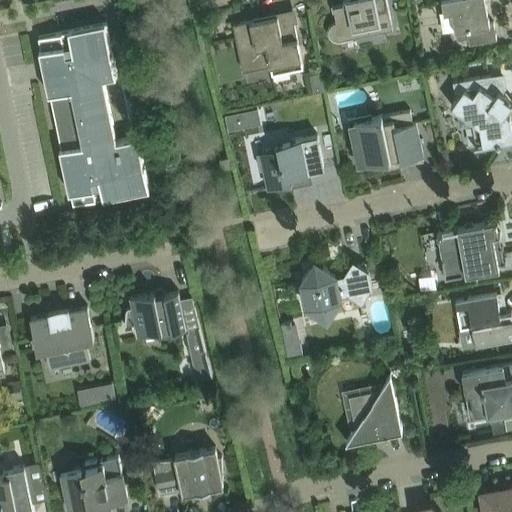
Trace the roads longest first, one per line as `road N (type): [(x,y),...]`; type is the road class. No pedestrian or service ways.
road 1 (residential): [(262,511),(321,486),(511,448)]
road 2 (residential): [(273,228),(511,181)]
road 3 (residential): [(164,242),(0,281)]
road 4 (unclassified): [(25,212),(0,89)]
